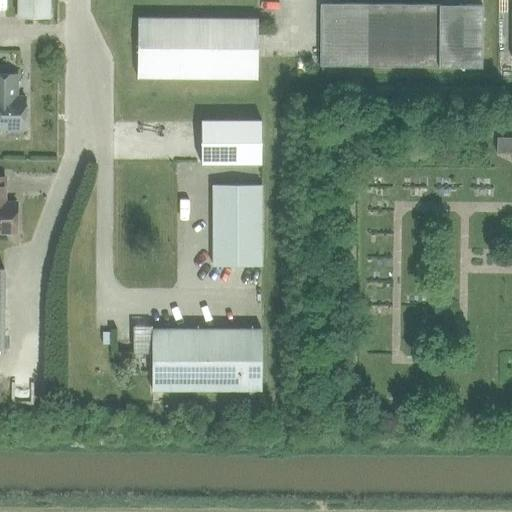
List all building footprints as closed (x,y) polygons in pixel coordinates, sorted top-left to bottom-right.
[(17,0),(17,19),(49,19),(49,0),(17,0)] [(320,5),(320,67),(482,68),(482,6),(340,5),(339,5),(320,5)] [(137,18),(137,79),(257,80),(258,20),(137,18)] [(0,130),(24,131),(24,98),(16,98),(16,75),(0,75),(0,130)] [(200,122),(200,165),(261,165),(261,122),(200,122)] [(511,138),(497,138),(496,154),(511,154),(511,138)] [(0,233),(16,234),(16,204),(4,204),(4,178),(0,178),(0,233)] [(213,186),(213,267),(261,267),(261,186),(213,186)] [(130,321),(129,350),(146,350),(147,321),(130,321)] [(151,330),(152,392),(248,391),(248,396),(254,396),(254,391),(261,391),(261,330),(151,330)]
